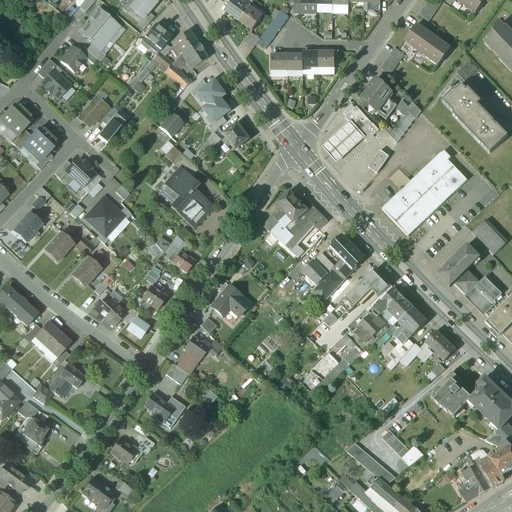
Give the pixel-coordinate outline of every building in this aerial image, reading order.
[(86,0),(79,9),(85,15),(97,0),(96,0),(86,0)] [(131,0),(122,11),(126,14),(130,10),(135,4),(131,0)] [(155,5),(149,0),(138,0),(135,4),(130,10),(142,20),(148,13),(155,5)] [(248,8),(237,0),(233,0),(225,12),(239,22),(248,8)] [(438,0),(428,0),(418,15),(428,22),(442,3),(438,0)] [(484,0),(455,0),(475,14),(484,0)] [(301,5),(295,5),(295,13),(317,14),(317,13),(318,6),(301,5)] [(349,6),(333,6),(333,14),(348,14),(349,6)] [(262,19),(248,9),(238,23),(252,33),(262,19)] [(99,10),(88,22),(110,40),(120,28),(99,10)] [(289,18),(281,12),(277,17),(286,23),(289,18)] [(142,20),(137,26),(143,31),(154,19),(148,13),(142,20)] [(286,23),(277,17),(274,21),(283,27),(286,23)] [(283,27),(274,21),(271,25),(279,31),(283,27)] [(88,22),(78,34),(100,52),(110,40),(88,22)] [(279,31),(271,25),(267,30),(276,37),(279,31)] [(416,25),(404,42),(437,66),(449,49),(416,25)] [(511,35),(506,29),(504,30),(499,25),(492,32),(494,35),(486,42),(493,49),(492,50),(501,60),(502,59),(505,61),(503,64),(511,73),(511,35)] [(155,26),(143,40),(144,41),(151,46),(149,49),(157,55),(165,45),(171,38),(155,26)] [(276,37),(267,30),(264,35),(272,41),(276,37)] [(188,32),(173,42),(176,46),(173,48),(179,57),(181,55),(182,55),(196,44),(188,32)] [(245,42),(255,47),(260,38),(250,33),(245,42)] [(272,41),(264,35),(260,40),(269,46),(272,41)] [(151,46),(144,41),(142,43),(149,49),(151,46)] [(196,44),(182,55),(187,63),(185,64),(186,66),(183,68),(187,74),(207,61),(196,44)] [(155,57),(154,60),(158,63),(159,64),(164,58),(171,50),(165,45),(157,55),(155,57)] [(79,54),(72,48),(60,62),(74,74),(86,59),(79,54)] [(97,61),(83,49),(79,54),(86,59),(93,65),(97,61)] [(157,55),(149,49),(148,51),(155,57),(157,55)] [(394,50),(380,69),(389,78),(404,57),(394,50)] [(319,53),(303,53),(303,55),(303,69),(319,68),(319,53)] [(334,53),(319,53),(319,68),(334,68),(334,53)] [(187,63),(182,55),(181,55),(179,57),(176,61),(181,65),(181,66),(183,68),(186,66),(185,64),(187,63)] [(303,55),(287,56),(287,72),(303,72),(303,69),(303,55)] [(287,56),(271,56),(271,72),(287,72),(287,56)] [(154,60),(149,65),(153,68),(154,69),(158,63),(154,60)] [(172,65),(166,60),(161,66),(159,69),(165,74),(171,67),(172,65)] [(176,61),(172,65),(171,67),(176,72),(177,72),(181,66),(181,65),(176,61)] [(470,61),(457,74),(465,82),(478,70),(470,61)] [(149,65),(137,80),(141,83),(153,68),(149,65)] [(176,72),(171,67),(165,74),(175,83),(179,85),(184,90),(190,83),(177,72),(176,72)] [(70,87),(54,72),(41,85),(47,90),(46,91),(51,96),(52,95),(58,100),(70,87)] [(376,80),(362,99),(369,104),(368,106),(377,112),(378,113),(387,99),(391,93),(387,91),(388,90),(383,86),(383,85),(376,80)] [(198,95),(207,88),(201,81),(190,94),(193,98),(198,95)] [(198,95),(208,107),(219,99),(224,96),(214,83),(207,88),(198,95)] [(462,87),(456,93),(454,91),(443,102),(455,115),(453,116),(490,154),(507,138),(478,106),(480,103),(468,90),(466,92),(462,87)] [(66,102),(76,92),(72,88),(62,98),(66,102)] [(362,99),(360,97),(356,101),(364,109),(368,105),(362,99)] [(106,108),(95,99),(78,120),(89,129),(96,121),(106,108)] [(228,112),(219,99),(208,107),(203,111),(212,124),(222,117),(228,112)] [(396,107),(387,99),(378,113),(377,112),(375,114),(386,122),(395,108),(396,107)] [(396,107),(395,108),(403,116),(408,112),(410,110),(408,107),(402,101),(396,107)] [(421,112),(413,103),(408,107),(410,110),(408,112),(415,120),(421,112)] [(352,106),(343,114),(347,118),(355,110),(352,106)] [(7,115),(0,122),(1,122),(9,130),(24,113),(19,108),(17,110),(14,107),(7,115)] [(111,112),(106,108),(96,121),(100,125),(111,112)] [(347,118),(345,119),(349,123),(364,139),(367,142),(379,131),(373,125),(372,125),(357,108),(355,110),(347,118)] [(102,123),(106,127),(115,116),(117,113),(113,109),(102,123)] [(408,112),(403,116),(404,117),(411,124),(415,120),(408,112)] [(24,113),(9,130),(16,137),(17,137),(23,130),(30,123),(27,120),(29,118),(24,113)] [(171,115),(159,128),(171,139),(183,126),(171,115)] [(124,124),(115,116),(106,127),(97,138),(106,146),(124,124)] [(226,123),(222,117),(212,124),(208,128),(213,135),(219,129),(226,123)] [(411,124),(404,117),(400,121),(401,122),(408,129),(412,125),(411,124)] [(408,129),(401,122),(396,126),(397,127),(404,134),(408,130),(408,129)] [(337,134),(322,148),(337,164),(351,151),(364,139),(349,123),(337,134)] [(237,125),(224,136),(235,150),(249,140),(237,125)] [(404,134),(397,127),(393,131),(400,139),(405,135),(404,134)] [(23,130),(17,137),(16,137),(10,143),(15,148),(28,135),(23,130)] [(32,138),(25,145),(33,153),(49,137),(43,132),(41,134),(39,131),(32,138)] [(400,139),(393,131),(389,136),(397,144),(401,139),(400,139)] [(28,135),(15,148),(20,152),(22,149),(22,148),(25,145),(32,138),(28,135)] [(49,137),(33,153),(41,161),(48,154),(55,147),(52,144),(54,142),(49,137)] [(207,141),(199,150),(205,156),(214,147),(207,141)] [(33,153),(25,145),(22,148),(22,149),(30,156),(33,153)] [(170,150),(165,145),(160,151),(165,155),(170,150)] [(195,168),(173,148),(165,157),(180,171),(181,171),(187,176),(195,168)] [(380,151),(368,168),(377,175),(377,174),(388,158),(389,158),(389,157),(380,151)] [(41,161),(33,153),(30,156),(38,164),(39,164),(41,161)] [(41,161),(39,164),(38,164),(35,167),(40,171),(52,158),(48,154),(41,161)] [(441,154),(382,210),(408,237),(467,181),(441,154)] [(96,175),(79,160),(72,168),(66,174),(67,174),(83,189),(96,175)] [(54,176),(60,181),(67,174),(66,174),(72,168),(66,163),(54,176)] [(187,176),(181,171),(180,171),(165,187),(178,200),(169,209),(191,229),(211,208),(194,191),(198,187),(187,176)] [(10,185),(14,190),(22,181),(17,177),(10,185)] [(120,188),(115,194),(124,202),(129,196),(120,188)] [(40,198),(45,203),(50,197),(41,189),(36,195),(40,198)] [(290,193),(276,205),(282,211),(286,216),(300,204),(290,193)] [(40,198),(31,207),(37,212),(45,203),(40,198)] [(103,200),(94,210),(114,229),(124,218),(120,215),(103,200)] [(300,204),(286,216),(292,222),(294,224),(307,212),(300,204)] [(83,212),(77,207),(70,215),(75,220),(83,212)] [(292,222),(289,224),(289,226),(276,239),(291,253),(294,249),(314,227),(308,221),(318,212),(312,207),(307,212),(294,224),(292,222)] [(124,209),(120,215),(124,218),(127,221),(132,216),(124,209)] [(105,239),(114,229),(94,210),(85,220),(100,235),(105,239)] [(286,216),(282,211),(274,218),(278,224),(286,216)] [(328,223),(318,212),(308,221),(314,227),(319,231),(328,223)] [(29,215),(13,233),(25,244),(42,226),(29,215)] [(275,229),(271,234),(276,239),(289,226),(289,224),(292,222),(286,216),(278,224),(279,225),(275,229)] [(274,218),(273,217),(267,222),(275,229),(279,225),(278,224),(274,218)] [(275,229),(267,222),(263,227),(271,234),(275,229)] [(505,246),(484,223),(472,235),(480,243),(488,251),(493,257),(505,246)] [(61,234),(44,253),(57,264),(73,246),(61,234)] [(105,239),(100,235),(96,239),(104,246),(108,242),(105,239)] [(353,248),(342,237),(337,241),(335,239),(330,244),(332,246),(330,249),(341,260),(353,248)] [(84,239),(75,248),(86,257),(94,248),(89,244),(84,239)] [(98,245),(92,240),(89,244),(94,248),(98,245)] [(480,243),(472,251),(480,259),(488,251),(480,243)] [(478,284),(467,272),(480,259),(472,251),(467,246),(437,275),(450,288),(454,284),(466,296),(478,284)] [(353,248),(341,260),(347,266),(353,272),(364,260),(353,248)] [(303,257),(294,249),(291,253),(300,260),(303,257)] [(193,262),(179,252),(175,258),(171,255),(167,261),(171,264),(170,264),(185,275),(193,262)] [(321,253),(316,258),(329,271),(334,267),(321,253)] [(101,271),(88,259),(71,278),(84,289),(101,271)] [(327,276),(327,277),(317,286),(312,292),(323,303),(343,282),(342,282),(345,279),(340,273),(347,266),(341,260),(327,276)] [(327,276),(311,262),(302,272),(317,286),(327,277),(327,276)] [(347,266),(340,273),(345,279),(346,279),(353,272),(347,266)] [(390,286),(374,270),(339,305),(348,314),(372,291),(379,298),(390,286)] [(159,277),(149,271),(146,275),(155,282),(159,277)] [(146,275),(145,275),(142,280),(152,287),(155,282),(146,275)] [(502,295),(485,278),(478,284),(466,296),(485,315),(499,302),(497,300),(502,295)] [(103,283),(94,292),(99,297),(107,287),(103,283)] [(250,305),(229,287),(211,307),(223,318),(232,308),(240,316),(250,305)] [(20,300),(7,288),(0,295),(0,304),(26,328),(37,315),(24,303),(25,303),(21,299),(20,300)] [(149,288),(140,301),(141,301),(137,307),(145,312),(148,306),(156,312),(165,298),(149,288)] [(394,290),(369,314),(383,329),(387,333),(399,322),(413,309),(394,290)] [(107,297),(95,311),(104,320),(116,307),(111,302),(112,301),(107,297)] [(511,298),(485,324),(500,338),(504,334),(511,325),(511,298)] [(116,307),(104,320),(114,328),(127,314),(122,310),(121,311),(116,307)] [(413,309),(399,322),(407,330),(413,336),(426,323),(413,309)] [(137,315),(130,323),(132,325),(135,321),(142,325),(145,321),(137,315)] [(383,329),(370,316),(356,328),(363,335),(369,341),(379,332),(383,329)] [(215,328),(206,320),(200,327),(208,336),(215,328)] [(139,340),(147,329),(142,325),(135,321),(132,325),(127,332),(139,340)] [(41,331),(34,338),(35,339),(46,349),(59,335),(47,324),(41,331)] [(36,327),(27,335),(33,340),(35,339),(34,338),(41,331),(36,327)] [(407,330),(397,340),(402,346),(413,336),(407,330)] [(358,339),(350,332),(345,336),(353,344),(358,339)] [(436,332),(425,344),(429,348),(428,350),(433,355),(446,342),(436,332)] [(59,335),(46,349),(57,359),(58,359),(64,352),(70,345),(59,335)] [(358,339),(353,344),(359,350),(369,341),(363,335),(358,339)] [(202,344),(192,338),(183,351),(186,353),(199,362),(199,363),(206,353),(210,348),(210,347),(203,342),(202,344)] [(446,342),(433,355),(438,360),(440,358),(445,363),(456,351),(446,342)] [(343,344),(337,349),(341,353),(347,348),(343,344)] [(416,346),(400,363),(406,369),(422,351),(416,346)] [(219,354),(210,348),(206,353),(215,359),(219,354)] [(355,351),(307,397),(313,402),(360,357),(355,351)] [(69,357),(64,352),(58,359),(57,359),(55,361),(61,366),(64,363),(69,357)] [(199,362),(186,353),(175,368),(188,377),(199,362)] [(328,354),(313,368),(323,379),(338,365),(328,354)] [(3,362),(0,365),(0,380),(1,382),(11,371),(3,362)] [(78,372),(67,365),(65,368),(56,381),(55,380),(48,390),(58,397),(67,384),(76,390),(84,379),(77,373),(78,372)] [(425,378),(430,383),(444,370),(439,365),(425,378)] [(173,367),(165,378),(180,388),(187,377),(173,367)] [(452,373),(446,379),(445,379),(438,386),(431,392),(438,398),(434,401),(440,407),(443,404),(446,407),(446,406),(450,410),(448,412),(454,418),(469,403),(471,400),(456,385),(460,381),(452,373)] [(511,405),(485,379),(478,386),(481,389),(471,400),(469,403),(498,430),(494,433),(498,437),(499,436),(501,439),(511,430),(505,424),(511,417),(511,405)] [(19,403),(0,384),(0,419),(1,421),(19,403)] [(51,395),(40,388),(36,394),(47,401),(51,395)] [(36,394),(32,399),(44,406),(47,401),(36,394)] [(173,410),(152,395),(143,408),(149,413),(148,415),(156,420),(157,419),(164,423),(173,410)] [(388,415),(393,406),(388,403),(383,412),(388,415)] [(36,411),(26,404),(17,413),(25,419),(26,418),(29,420),(30,420),(36,411)] [(48,418),(43,415),(38,421),(43,425),(48,418)] [(29,420),(22,430),(24,432),(21,436),(36,447),(37,446),(42,439),(47,432),(41,428),(43,425),(38,421),(36,424),(30,420),(29,420)] [(511,430),(501,439),(499,436),(498,437),(490,444),(498,448),(506,443),(511,448),(511,430)] [(409,452),(389,432),(381,439),(402,459),(409,452)] [(36,447),(21,436),(18,441),(32,452),(36,447)] [(153,445),(144,439),(140,445),(149,451),(153,445)] [(127,447),(119,441),(110,454),(126,466),(137,450),(128,444),(127,447)] [(511,448),(506,443),(498,448),(496,449),(498,451),(488,458),(491,462),(501,477),(511,469),(511,448)] [(39,448),(37,446),(36,447),(32,452),(31,453),(35,456),(41,449),(39,448)] [(394,479),(355,447),(349,453),(389,486),(394,479)] [(501,477),(491,462),(481,468),(494,487),(504,482),(501,477)] [(5,466),(0,473),(0,480),(7,485),(19,495),(23,490),(25,492),(31,484),(31,483),(24,478),(24,479),(15,472),(14,473),(5,466)] [(477,470),(475,466),(465,472),(474,485),(480,495),(489,490),(477,470)] [(494,487),(481,468),(477,470),(489,490),(494,487)] [(367,470),(355,483),(365,493),(370,488),(377,481),(367,470)] [(37,479),(27,473),(24,478),(31,483),(31,484),(33,485),(37,479)] [(385,511),(365,493),(355,483),(353,485),(344,477),(339,482),(359,500),(372,511),(385,511)] [(108,492),(91,479),(80,495),(82,495),(81,496),(86,500),(87,499),(98,508),(104,511),(109,505),(116,494),(110,490),(108,492)] [(409,507),(377,481),(370,488),(382,498),(382,497),(399,511),(415,511),(416,511),(410,506),(409,507)] [(127,498),(131,492),(120,483),(115,490),(127,498)] [(474,485),(467,489),(464,484),(460,487),(461,490),(459,491),(466,503),(480,495),(474,485)] [(3,490),(0,487),(0,495),(4,498),(8,493),(3,490)] [(4,498),(0,495),(0,511),(10,511),(15,506),(4,498)]
